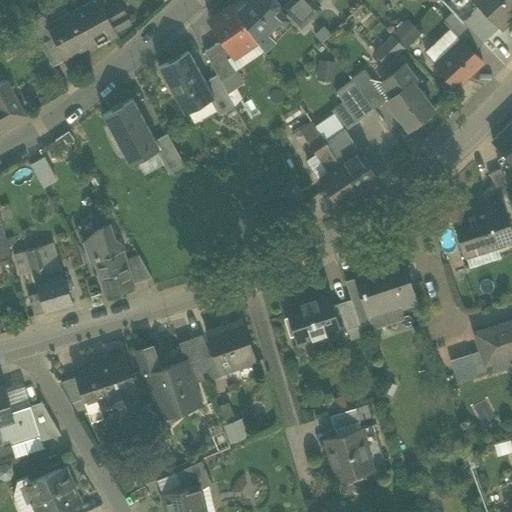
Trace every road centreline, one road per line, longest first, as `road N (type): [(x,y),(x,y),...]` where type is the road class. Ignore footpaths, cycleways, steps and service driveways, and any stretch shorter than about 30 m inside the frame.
road 1 (residential): [(24,347),(245,280),(405,198),(511,94)]
road 2 (residential): [(190,0),(0,155)]
road 3 (residential): [(119,511),(24,347)]
